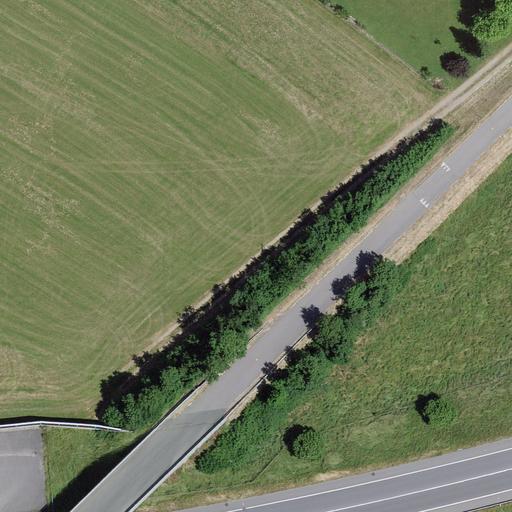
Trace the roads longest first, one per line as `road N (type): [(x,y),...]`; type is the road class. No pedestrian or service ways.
road 1 (residential): [(511,109),(99,511)]
road 2 (trunk): [(327,511),(511,467)]
